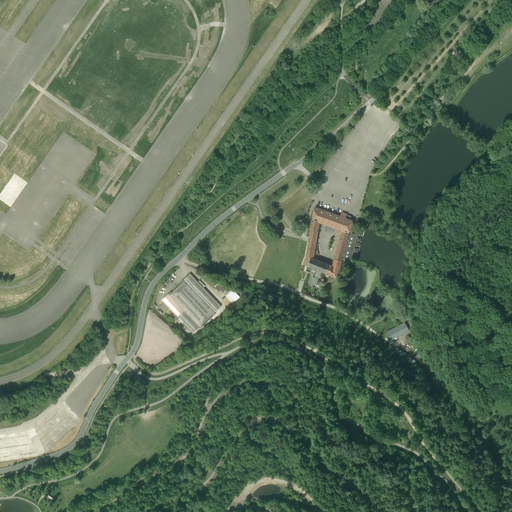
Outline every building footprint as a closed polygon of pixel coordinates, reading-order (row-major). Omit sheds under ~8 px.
[(44,18),(56,0),(49,0),(49,1),(43,10),(41,9),(38,14),(44,18)] [(0,54),(0,58),(11,66),(22,49),(18,46),(10,58),(6,56),(9,52),(4,49),(0,54)] [(211,118),(223,99),(226,101),(229,95),(228,94),(238,77),(244,81),(247,75),(236,69),(207,116),(211,118)] [(61,122),(59,130),(68,132),(70,124),(61,122)] [(334,154),(347,162),(356,148),(343,140),(334,154)] [(217,151),(221,144),(216,141),(212,148),(217,151)] [(95,152),(99,159),(107,155),(102,147),(95,152)] [(11,168),(15,163),(10,160),(6,165),(11,168)] [(152,212),(148,210),(170,175),(173,177),(179,168),(171,163),(130,227),(134,230),(144,214),(149,217),(152,212)] [(12,197),(19,184),(14,181),(6,194),(12,197)] [(185,195),(190,186),(185,183),(179,192),(185,195)] [(95,204),(91,209),(96,213),(100,208),(95,204)] [(306,256),(303,264),(308,266),(325,273),(337,278),(341,264),(342,258),(351,260),(352,258),(358,234),(352,233),(353,229),(350,229),(353,222),(351,221),(352,217),(344,214),(342,213),(340,217),(315,208),(309,238),(306,256)] [(104,216),(100,221),(105,224),(109,219),(104,216)] [(69,226),(73,229),(77,225),(72,221),(69,226)] [(49,235),(53,227),(48,224),(43,231),(49,235)] [(64,232),(61,237),(66,240),(69,235),(64,232)] [(42,239),(49,244),(53,239),(46,234),(42,239)] [(40,260),(8,239),(7,241),(0,237),(0,253),(20,267),(18,270),(22,273),(27,266),(23,263),(26,259),(31,263),(32,262),(37,265),(40,260)] [(3,266),(1,269),(6,272),(8,270),(9,271),(8,273),(12,276),(17,268),(14,267),(13,268),(9,266),(7,268),(3,266)] [(105,269),(99,268),(97,277),(108,279),(111,268),(108,267),(106,266),(105,269)] [(182,283),(171,293),(187,309),(178,318),(193,333),(200,327),(200,328),(215,314),(214,313),(221,306),(190,273),(181,282),(182,283)] [(56,284),(60,288),(67,280),(63,276),(56,284)] [(234,303),(242,296),(230,284),(227,287),(221,281),(216,286),(220,291),(221,290),(234,303)] [(170,292),(161,300),(178,318),(187,309),(171,293),(170,292)] [(405,322),(387,332),(392,340),(409,331),(405,322)] [(397,347),(394,351),(413,365),(416,361),(397,347)] [(0,444),(0,460),(34,456),(33,449),(17,451),(16,442),(0,444)]
